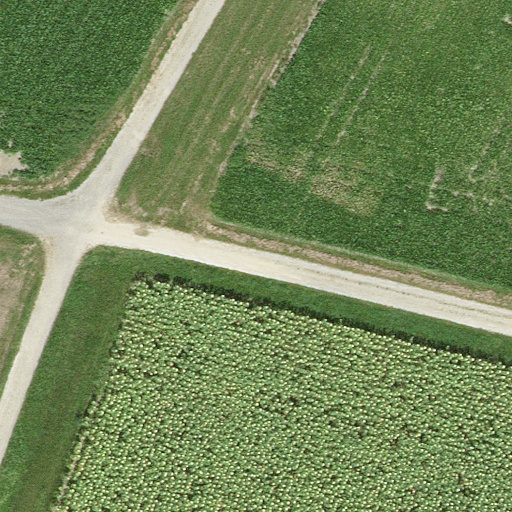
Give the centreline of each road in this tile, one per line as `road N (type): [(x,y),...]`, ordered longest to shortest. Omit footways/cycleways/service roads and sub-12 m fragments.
road 1 (track): [(0,213),(85,225),(511,328)]
road 2 (track): [(0,453),(85,225),(218,0)]
